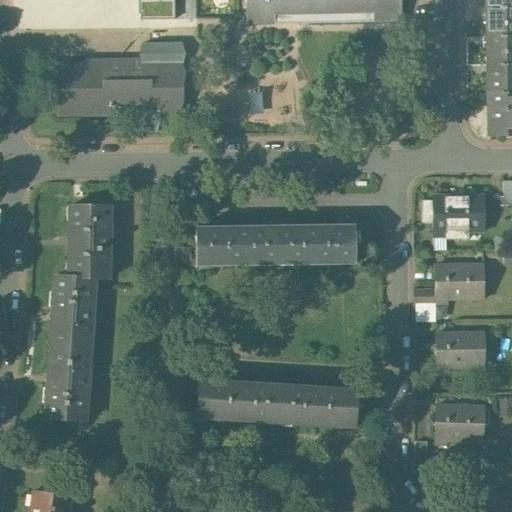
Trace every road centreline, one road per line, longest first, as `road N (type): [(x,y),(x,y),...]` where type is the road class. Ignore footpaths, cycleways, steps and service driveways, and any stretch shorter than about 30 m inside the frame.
road 1 (residential): [(11,169),(396,161)]
road 2 (residential): [(396,161),(396,511)]
road 3 (residential): [(11,169),(0,375)]
road 4 (residential): [(448,0),(450,161)]
road 5 (residential): [(0,43),(11,169)]
